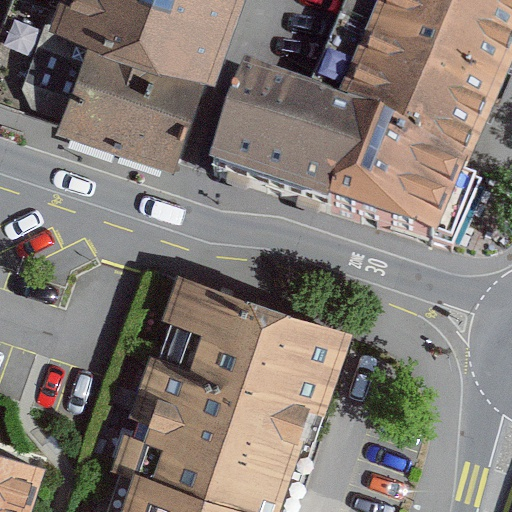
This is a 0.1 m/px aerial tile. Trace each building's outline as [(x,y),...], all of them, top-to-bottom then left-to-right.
[(185,159),(239,0),(67,0),(59,23),(15,11),(0,51),(0,99),(92,129),(185,159)] [(511,0),(352,0),(353,0),(315,96),(387,122),(474,155),(511,62),(511,0)] [(315,96),(250,74),(222,160),(277,177),(358,203),(387,122),(315,96)] [(387,122),(358,203),(374,209),(443,233),(460,189),(474,155),(387,122)] [(276,511),(340,327),(175,272),(113,457),(132,464),(115,511),(276,511)] [(0,511),(20,511),(35,468),(0,456),(0,511)]
